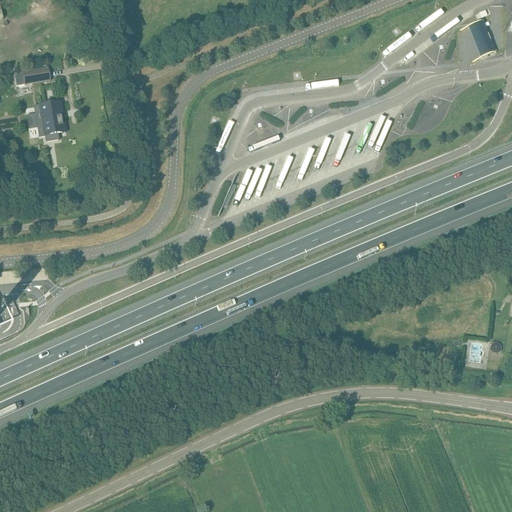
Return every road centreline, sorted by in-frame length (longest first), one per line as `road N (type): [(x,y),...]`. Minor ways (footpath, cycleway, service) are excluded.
road 1 (motorway): [(511,158),(0,378)]
road 2 (motorway): [(0,410),(511,190)]
road 3 (unclassified): [(0,263),(100,253),(143,235),(167,206),(175,116),(188,88),(217,69),(398,0)]
road 4 (tertiary): [(511,408),(393,393),(310,401),(65,511)]
